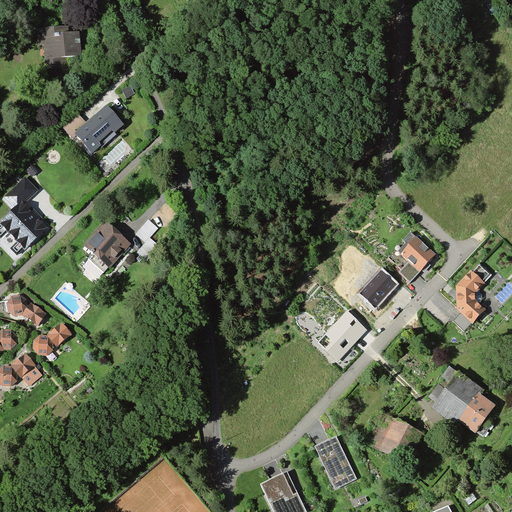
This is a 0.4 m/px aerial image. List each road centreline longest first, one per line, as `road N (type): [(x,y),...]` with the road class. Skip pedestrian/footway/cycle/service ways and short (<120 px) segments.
road 1 (residential): [(222,467),(272,455),(461,252),(390,188),(399,0)]
road 2 (residential): [(222,467),(206,286),(180,158),(109,0)]
